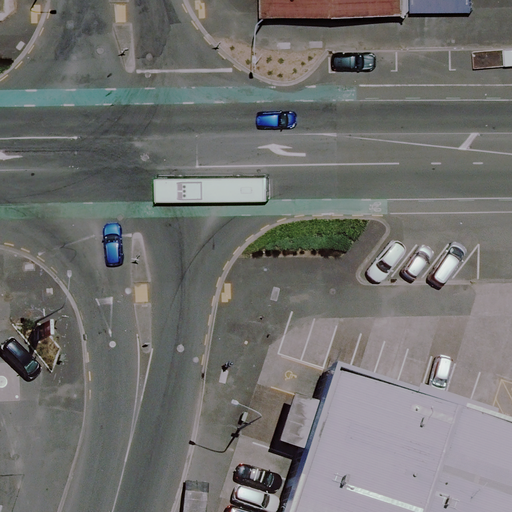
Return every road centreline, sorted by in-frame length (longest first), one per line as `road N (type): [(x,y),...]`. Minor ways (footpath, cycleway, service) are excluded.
road 1 (secondary): [(511,145),(329,134),(199,137),(134,154)]
road 2 (tertiary): [(134,154),(147,372),(119,511)]
road 3 (unclassified): [(117,0),(134,154)]
road 4 (secondary): [(134,154),(77,168),(0,170)]
